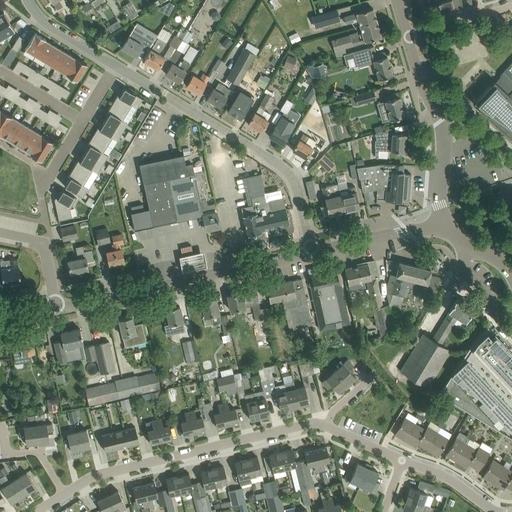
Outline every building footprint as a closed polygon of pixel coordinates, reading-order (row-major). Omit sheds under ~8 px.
[(50,0),(53,3),(57,9),(62,6),(58,0),(50,0)] [(275,0),(271,3),(276,12),(283,8),(277,0),(275,0)] [(436,0),(438,4),(440,4),(443,13),(464,7),(462,0),(436,0)] [(169,2),(156,9),(168,15),(174,5),(169,2)] [(89,3),(82,6),(84,12),(91,9),(89,3)] [(138,16),(137,14),(138,13),(131,3),(123,8),(131,21),(138,16)] [(358,20),(360,26),(377,21),(373,8),(344,17),(346,24),(358,20)] [(336,9),(311,16),(314,27),(340,20),(336,9)] [(3,12),(0,13),(0,29),(4,37),(15,30),(3,12)] [(336,57),(346,54),(344,48),(381,37),(377,21),(360,26),(362,33),(357,35),(357,33),(331,40),(336,57)] [(168,44),(176,49),(187,30),(183,27),(182,29),(180,28),(175,36),(173,35),(168,44)] [(141,37),(151,43),(155,37),(155,36),(154,35),(156,32),(153,30),(151,33),(146,29),(141,37)] [(122,48),(136,56),(143,44),(136,40),(140,34),(132,30),(122,48)] [(187,30),(176,49),(183,53),(188,44),(187,43),(192,34),(187,31),(187,30)] [(35,55),(45,39),(35,32),(25,49),(35,55)] [(288,36),(292,44),(300,40),(297,32),(288,36)] [(17,51),(24,39),(19,36),(12,48),(17,51)] [(144,61),(157,69),(164,57),(159,53),(162,48),(163,49),(167,42),(158,37),(144,61)] [(220,44),(226,49),(232,42),(226,37),(220,44)] [(45,39),(35,55),(46,62),(55,46),(45,40),(46,39),(45,39)] [(248,42),(244,49),(255,55),(258,48),(248,42)] [(65,52),(55,46),(46,62),(56,68),(65,52)] [(373,46),(352,52),(356,66),(357,65),(366,63),(368,65),(371,64),(372,61),(373,61),(378,79),(392,75),(386,52),(376,55),(373,46)] [(225,78),(237,85),(255,55),(244,49),(243,48),(225,78)] [(65,52),(56,68),(66,74),(76,58),(76,57),(75,58),(65,52)] [(288,55),(285,61),(294,64),(296,58),(288,55)] [(76,58),(66,74),(77,80),(79,77),(81,78),(85,71),(83,70),(87,64),(76,58)] [(165,74),(179,82),(185,72),(184,72),(190,62),(183,58),(178,67),(172,63),(165,74)] [(212,68),(218,72),(224,62),(218,58),(212,68)] [(494,80),(473,103),(489,118),(490,118),(491,120),(503,131),(503,130),(504,132),(511,139),(511,61),(499,75),(500,76),(495,81),(494,80)] [(25,64),(20,71),(25,73),(29,66),(25,64)] [(322,64),(312,66),(316,77),(318,77),(325,75),(322,64)] [(29,66),(25,73),(29,76),(33,69),(29,66)] [(186,86),(199,94),(206,83),(210,77),(204,73),(200,79),(193,75),(186,86)] [(265,77),(260,86),(264,88),(269,79),(270,78),(266,75),(265,77)] [(41,83),(45,86),(49,79),(45,76),(41,83)] [(45,86),(49,88),(54,81),(49,79),(45,86)] [(207,99),(220,106),(230,90),(219,83),(215,90),(213,89),(207,99)] [(317,95),(313,86),(309,92),(316,97),(317,95)] [(137,108),(142,99),(124,88),(119,96),(118,95),(113,104),(127,113),(132,105),(137,108)] [(66,89),(61,95),(66,98),(70,91),(66,89)] [(373,90),(354,95),(355,96),(357,104),(357,105),(375,99),(373,90)] [(384,102),(377,104),(382,121),(390,119),(390,120),(404,116),(401,105),(402,103),(401,98),(399,98),(397,92),(383,97),(384,102)] [(260,104),(267,108),(273,99),(266,94),(260,104)] [(18,95),(14,102),(19,105),(23,98),(18,95)] [(23,98),(19,105),(23,107),(27,100),(23,98)] [(247,108),(246,108),(250,102),(245,99),(241,105),(234,101),(228,111),(240,119),(247,108)] [(286,99),(280,110),(286,114),(293,103),(286,99)] [(127,113),(113,104),(107,112),(109,113),(104,121),(122,132),(128,123),(123,120),(127,113)] [(39,108),(35,114),(39,117),(43,110),(39,108)] [(0,134),(11,116),(1,110),(0,111),(0,134)] [(43,110),(39,117),(43,120),(47,113),(43,110)] [(248,123),(261,131),(268,120),(267,120),(271,114),(265,111),(261,117),(254,113),(248,123)] [(1,135),(11,141),(21,123),(11,116),(0,134),(0,135),(0,136),(1,135)] [(281,116),(269,136),(282,144),(294,124),(281,116)] [(122,132),(104,121),(100,129),(98,128),(93,136),(108,145),(112,138),(117,141),(122,132)] [(58,122),(55,127),(65,132),(68,127),(58,122)] [(306,133),(323,143),(319,149),(325,152),(327,150),(330,145),(324,141),(328,134),(324,128),(313,122),(306,133)] [(11,141),(21,147),(32,129),(21,123),(11,141)] [(375,154),(378,154),(378,149),(391,149),(391,147),(405,149),(405,131),(391,130),(391,126),(374,131),(377,139),(375,139),(374,146),(375,146),(375,154)] [(42,135),(32,129),(21,147),(31,153),(30,154),(31,154),(42,135)] [(312,147),(305,143),(308,137),(303,134),(300,140),(299,139),(293,150),(306,158),(312,147)] [(42,135),(31,154),(41,161),(47,150),(49,151),(53,144),(52,143),(53,142),(42,135)] [(108,145),(93,136),(88,145),(89,146),(85,153),(103,164),(108,156),(103,153),(108,145)] [(121,154),(116,150),(112,156),(118,159),(121,154)] [(317,159),(327,169),(333,162),(323,152),(317,159)] [(103,164),(85,153),(80,161),(78,160),(73,169),(88,178),(93,170),(97,173),(103,164)] [(183,154),(139,163),(144,184),(194,173),(192,163),(185,164),(183,154)] [(308,170),(313,175),(321,165),(316,161),(308,170)] [(409,200),(411,174),(403,173),(403,172),(403,165),(385,163),(357,168),(357,169),(359,177),(360,181),(361,181),(362,191),(364,191),(365,200),(373,198),(372,190),(377,189),(376,199),(401,201),(401,200),(409,200)] [(88,178),(73,169),(68,177),(70,178),(65,186),(83,197),(88,188),(83,185),(88,178)] [(357,169),(350,170),(351,178),(359,177),(357,169)] [(194,173),(144,184),(149,208),(153,226),(203,215),(199,201),(206,200),(208,199),(202,171),(194,173)] [(337,181),(337,183),(344,211),(360,208),(355,186),(347,188),(346,180),(337,181)] [(344,211),(337,183),(322,187),(326,205),(320,206),(322,216),(344,211)] [(76,198),(63,190),(58,198),(56,197),(54,200),(59,220),(72,217),(70,208),(76,198)] [(252,205),(241,207),(249,241),(292,232),(293,229),(289,209),(273,212),(270,201),(268,201),(266,193),(250,197),(252,205)] [(206,200),(199,201),(203,215),(206,230),(220,227),(214,203),(207,205),(206,200)] [(132,212),(131,212),(134,230),(153,226),(149,208),(144,210),(143,204),(131,206),(132,212)] [(60,228),(63,241),(77,237),(74,225),(60,228)] [(94,231),(98,245),(110,243),(106,228),(94,231)] [(113,244),(112,244),(113,250),(106,252),(109,264),(124,261),(121,248),(120,249),(119,244),(123,243),(121,234),(111,236),(113,244)] [(68,261),(70,273),(88,269),(88,267),(97,265),(95,260),(94,260),(91,249),(83,251),(82,246),(76,247),(78,258),(68,261)] [(191,246),(181,248),(182,254),(192,252),(191,246)] [(203,253),(180,259),(184,273),(206,268),(203,253)] [(1,268),(3,284),(20,282),(18,266),(17,259),(9,260),(10,267),(1,268)] [(375,261),(345,269),(350,290),(364,287),(364,288),(366,288),(364,281),(366,280),(372,306),(382,304),(376,279),(379,278),(375,261)] [(387,295),(391,312),(399,310),(405,287),(418,290),(417,293),(425,295),(425,293),(435,296),(440,278),(429,275),(431,270),(399,262),(395,278),(396,278),(394,288),(387,288),(387,295)] [(310,283),(321,329),(349,322),(342,287),(340,287),(336,270),(311,276),(312,282),(310,283)] [(302,278),(278,283),(289,330),(295,328),(297,338),(310,335),(308,325),(312,324),(302,278)] [(278,283),(266,286),(270,302),(282,299),(278,283)] [(241,292),(227,295),(231,311),(245,308),(252,306),(259,304),(256,289),(242,292),(241,292)] [(449,312),(433,339),(423,334),(401,371),(428,388),(451,350),(441,344),(457,317),(466,322),(475,307),(457,297),(448,312),(449,312)] [(201,301),(204,311),(205,317),(211,316),(212,324),(220,323),(218,314),(219,314),(215,298),(201,301)] [(388,303),(382,304),(372,306),(376,327),(379,326),(381,338),(396,336),(388,303)] [(259,304),(252,306),(253,310),(255,322),(270,318),(267,307),(260,308),(259,304)] [(183,322),(179,306),(166,309),(169,325),(176,323),(178,332),(185,331),(183,322)] [(219,317),(223,335),(230,333),(226,315),(219,317)] [(123,336),(125,346),(146,341),(142,323),(134,325),(132,317),(119,320),(122,336),(123,336)] [(476,337),(439,393),(511,438),(511,352),(487,326),(476,337)] [(55,342),(60,362),(79,358),(80,359),(86,357),(87,362),(98,360),(94,344),(84,347),(80,329),(60,333),(62,340),(55,342)] [(20,347),(13,348),(15,364),(31,361),(30,354),(34,353),(32,338),(19,340),(20,347)] [(182,342),(186,360),(194,359),(190,340),(182,342)] [(94,344),(98,360),(101,374),(115,370),(109,341),(94,344)] [(347,359),(334,370),(349,387),(352,384),(350,382),(356,376),(349,369),(353,366),(347,359)] [(311,361),(306,363),(309,375),(314,374),(311,361)] [(299,364),(302,376),(309,375),(306,363),(299,364)] [(270,366),(264,367),(267,380),(273,379),(270,366)] [(264,367),(258,368),(261,382),(267,380),(264,367)] [(349,387),(334,370),(322,381),(328,389),(332,385),(338,392),(345,386),(347,389),(349,387)] [(157,372),(85,389),(89,405),(160,388),(157,372)] [(240,373),(233,374),(236,387),(243,386),(241,379),(240,373)] [(215,379),(219,392),(236,388),(232,375),(215,379)] [(293,382),(284,384),(290,408),(290,411),(295,410),(294,407),(300,406),(295,388),(293,382)] [(275,386),(276,394),(280,410),(290,408),(284,384),(275,386)] [(305,385),(295,388),(300,406),(309,403),(305,385)] [(263,390),(254,392),(260,417),(269,415),(265,398),(263,390)] [(151,398),(151,401),(161,398),(159,391),(149,393),(151,398)] [(245,394),(244,394),(245,397),(250,420),(260,417),(254,392),(245,394)] [(56,398),(46,400),(48,412),(57,411),(56,398)] [(167,398),(160,400),(162,408),(169,406),(167,398)] [(119,401),(121,410),(130,408),(128,399),(119,401)] [(210,401),(204,403),(208,419),(213,417),(216,428),(228,425),(222,403),(216,405),(218,410),(212,411),(210,401)] [(227,402),(222,403),(228,425),(239,423),(235,408),(229,410),(227,402)] [(194,410),(189,411),(195,433),(205,431),(202,419),(208,419),(204,403),(198,403),(201,414),(195,415),(194,410)] [(195,433),(189,411),(184,412),(186,420),(180,422),(184,436),(195,433)] [(394,434),(405,441),(415,424),(404,417),(394,434)] [(161,418),(156,419),(161,441),(172,439),(169,425),(163,426),(161,418)] [(161,441),(156,419),(151,421),(153,428),(147,429),(151,444),(161,441)] [(52,423),(35,425),(37,443),(49,441),(48,434),(53,433),(52,423)] [(415,447),(417,443),(425,430),(415,424),(405,441),(415,447)] [(37,443),(35,425),(19,427),(20,437),(25,437),(26,444),(37,443)] [(417,443),(427,449),(437,432),(427,426),(425,430),(417,443)] [(135,427),(124,429),(128,446),(139,443),(135,427)] [(437,432),(427,449),(438,456),(448,439),(442,436),(445,431),(441,428),(438,433),(437,432)] [(86,429),(77,432),(81,449),(90,447),(86,429)] [(124,429),(112,432),(116,448),(128,446),(124,429)] [(81,449),(77,432),(67,434),(71,451),(81,449)] [(116,448),(112,432),(101,435),(105,451),(116,448)] [(445,455),(456,461),(466,443),(456,437),(445,455)] [(467,467),(469,464),(477,449),(466,443),(456,461),(467,467)] [(326,446),(315,449),(320,471),(325,469),(323,462),(329,460),(326,446)] [(477,449),(469,464),(479,470),(490,453),(478,446),(477,449)] [(292,449),(281,452),(285,469),(290,468),(296,467),(295,462),(292,449)] [(315,449),(304,451),(306,460),(308,466),(314,465),(316,472),(320,471),(315,449)] [(281,452),(269,455),(273,469),(275,478),(286,475),(285,469),(281,452)] [(257,457),(246,459),(250,476),(261,473),(257,457)] [(250,476),(246,459),(235,462),(240,485),(251,482),(250,476)] [(482,477),(492,483),(503,465),(493,459),(482,477)] [(503,489),(505,486),(511,473),(511,470),(509,469),(511,464),(506,461),(504,466),(503,465),(492,483),(503,489)] [(349,479),(360,484),(369,464),(366,463),(364,466),(357,463),(353,471),(348,469),(344,478),(349,480),(349,479)] [(369,464),(360,484),(369,488),(369,489),(376,492),(379,483),(375,481),(378,472),(371,469),(372,466),(369,464)] [(19,498),(10,482),(5,475),(8,473),(4,466),(0,469),(0,473),(2,476),(0,477),(0,481),(3,486),(1,488),(11,503),(19,498)] [(223,466),(212,469),(216,486),(227,483),(223,466)] [(216,486),(212,469),(200,471),(205,488),(216,486)] [(327,471),(321,472),(324,484),(330,482),(327,471)] [(26,472),(18,477),(28,493),(36,487),(26,472)] [(304,473),(297,475),(301,490),(308,488),(306,480),(304,473)] [(177,476),(181,493),(191,490),(196,511),(202,511),(204,511),(201,497),(196,481),(190,482),(188,474),(177,476)] [(168,495),(181,493),(177,476),(164,479),(168,495)] [(18,477),(10,482),(19,498),(21,500),(25,498),(23,495),(28,493),(18,477)] [(312,479),(306,480),(308,488),(314,487),(312,479)] [(276,480),(269,481),(273,496),(280,495),(276,480)] [(262,484),(265,498),(273,496),(269,481),(263,483),(263,484),(262,484)] [(154,482),(143,484),(149,506),(153,505),(151,497),(158,496),(154,482)] [(149,506),(143,484),(133,487),(136,501),(141,499),(143,507),(149,506)] [(433,492),(447,496),(450,490),(435,485),(433,492)] [(242,487),(235,489),(239,504),(245,502),(242,487)] [(411,487),(407,498),(423,504),(427,493),(411,487)] [(301,490),(300,490),(304,506),(311,504),(308,488),(301,490)] [(239,504),(235,489),(228,491),(232,506),(239,504)] [(118,491),(108,495),(115,511),(118,511),(120,511),(120,510),(126,507),(118,491)] [(115,511),(108,495),(97,500),(102,511),(115,511)] [(207,495),(201,497),(204,511),(211,510),(207,495)] [(280,495),(273,496),(276,511),(295,511),(294,507),(283,510),(280,495)] [(268,511),(276,511),(273,496),(265,498),(268,511)] [(331,497),(327,498),(330,511),(341,511),(339,503),(333,504),(331,497)] [(330,511),(327,498),(321,499),(323,507),(318,508),(318,511),(330,511)] [(423,504),(407,498),(403,509),(410,511),(409,511),(426,511),(429,505),(423,503),(423,504)] [(165,503),(166,511),(174,511),(172,502),(165,503)] [(239,504),(240,511),(247,511),(245,502),(239,504)]
